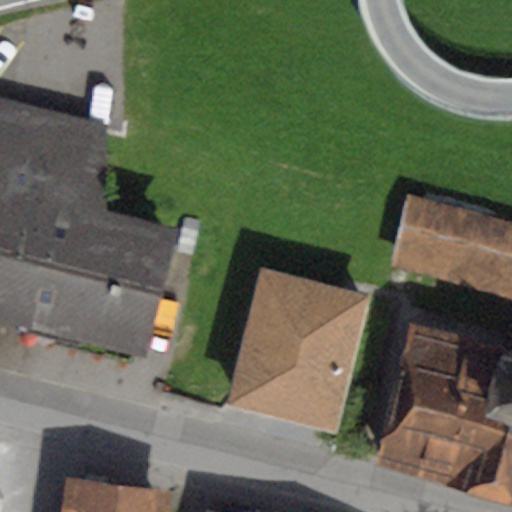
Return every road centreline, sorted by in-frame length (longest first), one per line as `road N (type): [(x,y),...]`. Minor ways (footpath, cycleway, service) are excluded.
road 1 (residential): [(32,409),(460,511)]
road 2 (unclassified): [(511,97),(436,81),(399,46),(381,0)]
